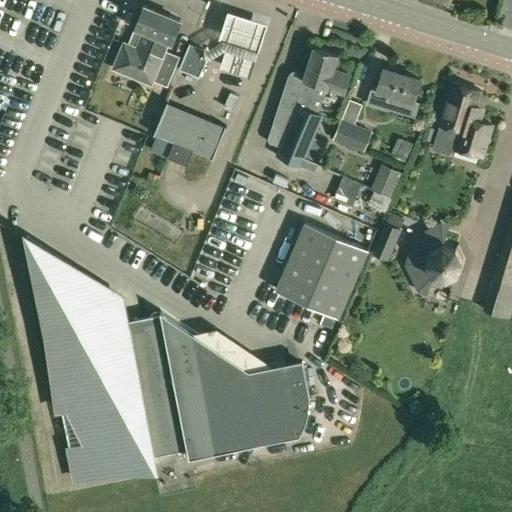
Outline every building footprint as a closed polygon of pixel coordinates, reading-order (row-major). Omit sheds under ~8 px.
[(144,4),(130,36),(166,51),(170,41),(172,42),(181,20),(144,4)] [(269,24),(227,9),(223,23),(219,34),(225,44),(219,65),(249,74),(257,48),(261,49),(265,37),(269,24)] [(154,80),(167,86),(179,57),(166,51),(130,36),(127,43),(125,42),(114,67),(152,83),(154,80)] [(179,68),(200,76),(207,57),(204,49),(198,46),(191,43),(191,42),(190,42),(179,68)] [(303,164),(314,168),(325,141),(315,136),(324,114),(319,112),(326,88),(344,94),(351,72),(334,67),(339,53),(314,45),(305,73),(293,70),(289,74),(269,138),(270,141),(279,145),(276,154),(303,165),(303,164)] [(366,102),(413,117),(418,102),(414,101),(421,79),(385,68),(379,88),(371,85),(366,102)] [(454,147),(482,156),(492,123),(479,119),(482,111),(475,109),(481,90),(454,81),(438,135),(433,148),(449,152),(454,147)] [(349,145),(364,151),(372,130),(355,123),(363,103),(350,98),(342,118),(341,117),(332,139),(349,145)] [(176,159),(187,164),(194,149),(212,156),(212,157),(214,157),(227,125),(226,124),(225,125),(195,113),(169,102),(170,101),(168,100),(155,133),(157,134),(174,141),(168,156),(176,159)] [(423,138),(428,140),(432,128),(426,126),(423,138)] [(151,149),(168,156),(174,141),(157,134),(151,149)] [(396,154),(406,159),(413,143),(403,139),(396,154)] [(371,187),(391,196),(402,172),(382,163),(371,187)] [(253,200),(260,176),(243,171),(235,195),(253,200)] [(157,183),(159,176),(149,172),(147,180),(157,183)] [(361,182),(343,175),(334,198),(352,205),(361,182)] [(223,218),(215,240),(234,247),(242,225),(223,218)] [(511,220),(486,309),(511,316),(511,311),(511,220)] [(275,288),(341,316),(369,248),(305,221),(275,288)] [(373,253),(390,259),(402,229),(402,228),(399,226),(385,221),(373,253)] [(420,290),(430,285),(433,275),(446,279),(447,280),(460,274),(465,260),(459,245),(445,241),(447,232),(442,223),(415,237),(407,264),(420,290)] [(30,239),(76,477),(158,462),(156,452),(189,447),(190,455),(300,434),(306,422),(310,408),(310,401),(310,393),(304,363),(286,367),(285,362),(250,369),(161,309),(162,313),(146,316),(130,319),(126,300),(30,239)] [(213,248),(204,267),(221,275),(230,256),(213,248)]
